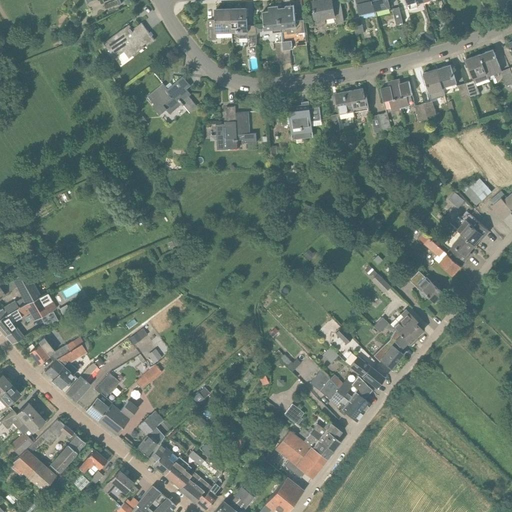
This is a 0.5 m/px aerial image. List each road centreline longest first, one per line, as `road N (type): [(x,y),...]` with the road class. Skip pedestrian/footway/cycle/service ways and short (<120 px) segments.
road 1 (residential): [(158,0),(213,71),(252,85),(370,70),(511,22)]
road 2 (residential): [(296,511),(511,250)]
road 3 (residential): [(194,511),(0,340)]
